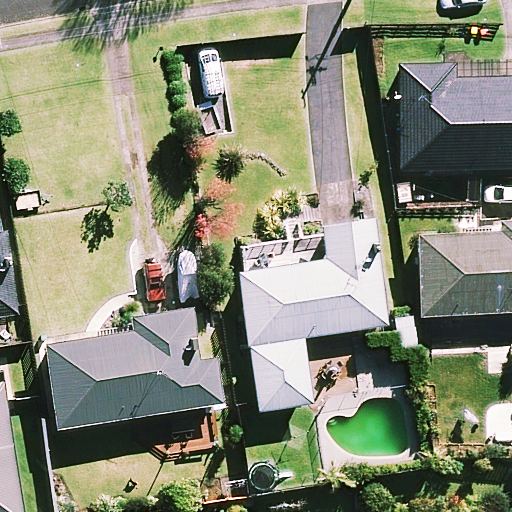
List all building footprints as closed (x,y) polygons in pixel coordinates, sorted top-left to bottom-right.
[(511,81),(449,83),(449,69),(396,70),(397,173),(511,171),(511,81)] [(417,242),(420,319),(480,317),(480,327),(511,326),(511,316),(511,315),(511,225),(496,226),(496,238),(417,242)] [(230,253),(235,286),(256,418),(316,408),(305,336),(388,323),(373,228),(310,238),(310,240),(230,253)] [(0,319),(9,318),(0,260),(0,319)] [(194,359),(187,315),(126,324),(128,336),(43,349),(56,433),(219,408),(211,357),(194,359)] [(0,511),(18,511),(0,395),(0,511)]
